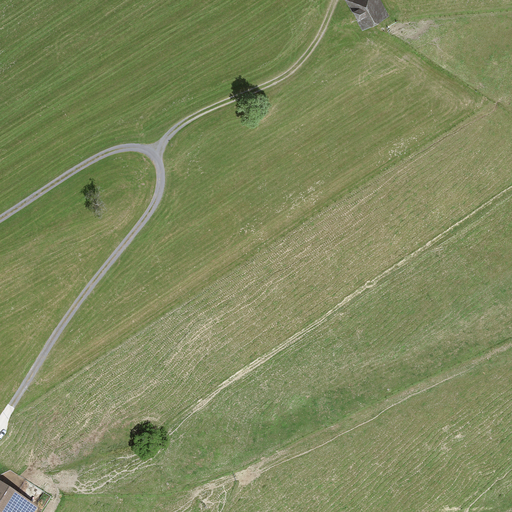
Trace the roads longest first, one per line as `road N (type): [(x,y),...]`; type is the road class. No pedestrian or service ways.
road 1 (track): [(0,219),(115,149),(153,154),(184,123),(300,64),(337,0)]
road 2 (track): [(153,154),(160,170),(150,210),(73,305),(0,423)]
